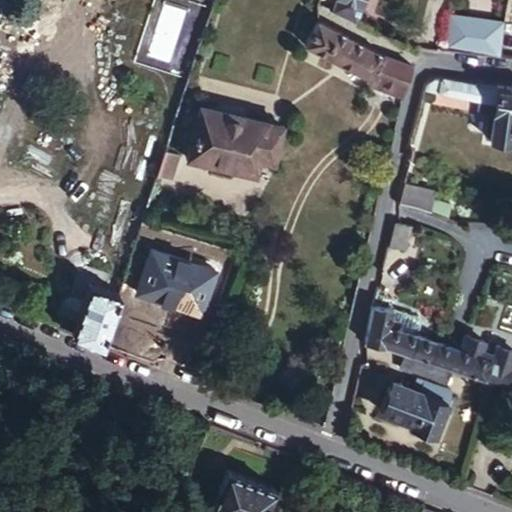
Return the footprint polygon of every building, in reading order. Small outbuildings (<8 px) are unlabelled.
[(334,0),(332,9),(356,21),(362,0),(334,0)] [(364,41),(320,19),(305,44),(373,78),(371,83),(403,96),(413,67),(393,60),(364,41)] [(511,141),(511,87),(483,84),(476,83),(435,75),(426,82),(424,90),(496,101),(492,138),(511,141)] [(201,105),(189,155),(255,171),(259,156),(273,160),(281,124),(201,105)] [(178,155),(167,150),(159,175),(170,179),(178,155)] [(430,210),(448,218),(451,202),(433,199),(434,190),(403,183),(398,203),(430,210)] [(413,226),(393,222),(389,243),(406,247),(413,226)] [(152,247),(137,292),(202,314),(217,270),(152,247)] [(73,333),(103,346),(121,292),(105,287),(110,274),(87,265),(78,269),(72,292),(85,297),(78,318),(73,333)] [(85,297),(72,292),(62,295),(59,304),(65,314),(78,318),(85,297)] [(372,304),(366,341),(383,344),(405,351),(431,359),(437,341),(390,325),(392,309),(372,304)] [(431,359),(452,365),(485,375),(494,351),(484,347),(480,355),(452,346),(454,339),(442,335),(439,341),(437,341),(431,359)] [(431,359),(405,351),(400,366),(447,379),(452,365),(431,359)] [(494,351),(485,375),(488,376),(495,379),(504,355),(494,351)] [(435,431),(452,389),(417,375),(413,387),(392,379),(380,408),(411,421),(411,422),(418,425),(417,426),(429,431),(430,429),(435,431)] [(487,385),(493,387),(495,379),(488,376),(487,385)] [(211,509),(217,511),(265,511),(274,488),(227,470),(211,509)]
